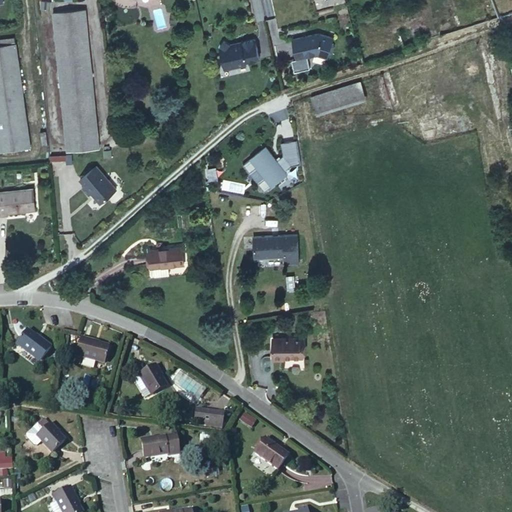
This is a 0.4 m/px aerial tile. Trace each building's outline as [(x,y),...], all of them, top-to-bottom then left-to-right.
[(498,17),(492,1),(483,4),(465,12),(451,17),(455,31),(498,17)] [(99,148),(85,8),(53,11),(67,151),(99,148)] [(333,45),(331,42),(333,38),(318,33),(293,39),(297,59),(307,56),(307,55),(314,53),(327,57),(328,53),(331,51),(333,45)] [(363,65),(406,50),(400,34),(358,49),(363,65)] [(260,58),(255,38),(237,43),(238,45),(234,46),(224,41),(220,47),(225,68),(234,65),(236,67),(247,64),(246,61),(260,58)] [(0,97),(23,94),(16,43),(0,45),(0,97)] [(312,96),(317,114),(368,100),(363,82),(312,96)] [(0,151),(30,147),(23,94),(0,97),(0,151)] [(258,183),(264,191),(284,175),(285,170),(291,165),(300,163),(296,139),(281,142),(283,155),(277,160),(265,146),(243,164),(249,172),(257,166),(265,177),(258,183)] [(116,189),(96,165),(79,180),(85,186),(82,188),(88,195),(91,193),(100,203),(116,189)] [(35,209),(33,188),(0,191),(0,206),(7,206),(8,212),(35,209)] [(7,206),(0,206),(0,209),(0,216),(8,215),(8,212),(7,206)] [(272,235),(253,236),(254,257),(284,256),(284,264),(298,263),(297,234),(277,235),(277,237),(273,237),(272,235)] [(183,264),(182,246),(150,250),(152,274),(154,276),(169,274),(168,265),(183,264)] [(51,346),(39,337),(38,339),(35,336),(26,330),(16,343),(40,361),(51,346)] [(104,363),(109,347),(98,344),(95,343),(96,340),(81,336),(75,355),(104,363)] [(273,337),(272,359),(283,359),(283,357),(303,357),(303,338),(273,337)] [(160,377),(158,374),(160,373),(156,365),(133,379),(141,392),(148,388),(151,395),(166,386),(160,377)] [(207,388),(181,368),(171,382),(196,402),(207,388)] [(148,388),(141,392),(144,399),(151,395),(148,388)] [(221,425),(223,412),(200,409),(198,422),(221,425)] [(252,428),(257,422),(247,414),(242,421),(252,428)] [(38,425),(42,430),(48,424),(44,419),(38,425)] [(57,434),(55,431),(56,429),(50,423),(48,424),(42,430),(38,425),(37,424),(26,435),(26,438),(34,446),(37,446),(42,442),(52,453),(65,442),(57,434)] [(220,444),(220,436),(200,435),(200,442),(220,444)] [(178,454),(175,436),(150,440),(150,437),(141,439),(144,458),(167,454),(167,455),(178,454)] [(277,470),(288,455),(266,439),(255,454),(277,470)] [(57,501),(62,511),(81,511),(77,504),(75,501),(77,500),(70,486),(55,494),(58,500),(57,501)] [(11,490),(0,490),(0,499),(12,498),(11,490)]
